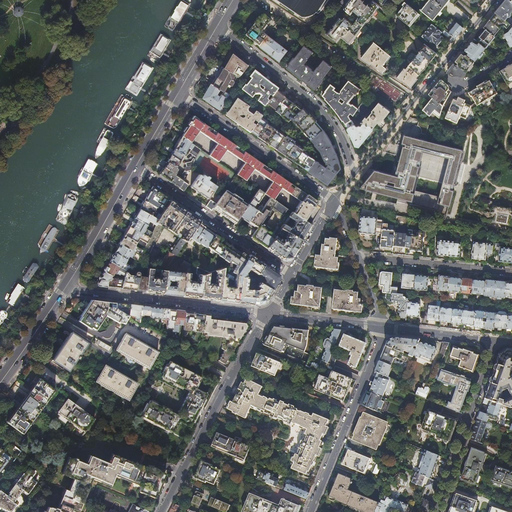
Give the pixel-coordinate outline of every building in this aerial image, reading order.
[(181,0),(164,27),(174,33),(190,7),(191,4),(191,2),(189,0),(181,0)] [(329,0),(277,0),(302,17),(307,17),(311,16),(315,15),(318,12),(319,13),(322,10),(329,0)] [(350,0),(344,8),(351,14),(354,10),(360,16),(357,19),(363,25),(380,6),(372,0),(370,0),(367,4),(363,1),(364,0),(350,0)] [(444,6),(448,0),(428,0),(421,10),(433,20),(444,6)] [(508,0),(506,0),(495,14),(505,21),(506,21),(506,20),(508,18),(509,18),(510,17),(511,17),(511,16),(511,15),(511,14),(511,12),(511,2),(508,0)] [(409,25),(419,13),(405,2),(403,5),(404,6),(396,15),(409,25)] [(16,8),(14,10),(15,14),(17,16),(20,15),(23,13),(22,10),(20,8),(16,8)] [(254,41),(260,45),(268,35),(264,31),(266,31),(266,30),(272,22),(272,21),(272,19),(263,12),(255,24),(248,34),(255,39),(254,41)] [(420,15),(419,13),(409,25),(410,27),(420,15)] [(495,14),(489,21),(500,29),(503,26),(507,29),(510,25),(506,22),(505,21),(495,14)] [(360,29),(363,25),(357,19),(353,23),(345,16),(342,19),(341,17),(334,25),(332,28),(327,33),(333,38),(336,40),(340,35),(349,43),(360,30),(360,29)] [(448,33),(457,22),(451,18),(443,28),(445,30),(448,33)] [(486,30),(494,37),(500,29),(489,21),(484,28),(486,30)] [(455,38),(463,28),(457,22),(448,33),(455,38)] [(277,23),(272,29),(278,33),(282,28),(277,23)] [(432,24),(422,36),(432,44),(434,42),(438,45),(441,41),(444,37),(440,34),(442,32),(432,24)] [(451,43),(455,38),(448,33),(445,30),(443,32),(444,33),(447,36),(447,37),(448,38),(447,40),(451,43)] [(481,36),(477,42),(485,48),(485,49),(490,43),(495,37),(494,37),(486,30),(481,36)] [(171,40),(161,34),(147,57),(158,63),(171,40)] [(268,35),(260,45),(270,53),(279,60),(288,49),(268,35)] [(468,47),(463,53),(475,63),(478,58),(480,59),(482,57),(484,55),(482,54),(485,49),(485,48),(477,42),(474,40),(468,47)] [(375,42),(362,57),(370,64),(371,63),(382,72),(386,68),(383,65),(391,55),(381,47),(382,47),(375,42)] [(435,56),(437,53),(425,44),(419,52),(430,61),(432,59),(435,56)] [(291,63),(288,67),(304,80),(315,88),(318,84),(319,84),(322,79),(332,66),(323,59),(315,70),(313,70),(307,65),(304,63),(313,51),(305,45),(295,58),(294,57),(290,62),(291,63)] [(408,66),(419,75),(421,73),(422,71),(427,65),(429,63),(430,61),(419,52),(417,55),(412,50),(403,61),(408,66)] [(466,73),(469,70),(470,71),(472,68),(473,67),(472,66),(475,63),(463,53),(459,59),(455,64),(466,73)] [(227,69),(236,74),(240,77),(243,74),(249,66),(241,60),(235,55),(231,61),(227,69)] [(155,69),(143,62),(126,90),(138,97),(155,69)] [(451,68),(448,72),(453,76),(454,76),(459,76),(461,78),(462,77),(463,77),(464,76),(465,76),(465,75),(465,74),(466,74),(466,73),(455,64),(451,68)] [(511,64),(509,67),(500,72),(508,85),(511,83),(511,64)] [(216,76),(212,83),(225,91),(230,84),(232,85),(234,85),(236,82),(235,81),(237,79),(235,77),(236,74),(227,69),(222,66),(220,71),(220,73),(221,73),(220,75),(219,76),(218,76),(216,76)] [(414,81),(419,75),(408,66),(406,69),(405,68),(397,77),(402,81),(402,80),(410,87),(414,81)] [(260,99),(267,104),(269,102),(278,90),(280,87),(275,83),(275,84),(266,77),(261,73),(257,70),(252,75),(254,76),(248,84),(247,83),(244,88),(254,95),(257,92),(261,92),(264,94),(260,99)] [(347,122),(352,119),(351,118),(349,115),(350,113),(353,115),(358,107),(352,104),(351,105),(349,103),(348,103),(347,102),(352,96),(354,93),(355,94),(360,88),(349,80),(341,90),(341,91),(340,93),(338,92),(334,89),(335,87),(331,84),(326,91),(323,95),(328,101),(334,107),(339,113),(345,123),(347,122)] [(448,90),(448,88),(448,87),(448,86),(447,86),(442,81),(440,81),(436,87),(429,95),(433,98),(440,104),(441,103),(440,103),(444,99),(447,96),(445,94),(448,90)] [(471,86),(468,88),(471,92),(469,93),(470,95),(468,97),(466,95),(465,95),(463,96),(464,97),(461,99),(460,101),(458,100),(457,101),(454,100),(450,109),(446,118),(457,123),(460,117),(466,119),(471,106),(464,103),(465,102),(467,103),(473,99),(477,106),(497,94),(489,81),(480,86),(472,91),(470,88),(472,87),(471,86)] [(225,91),(212,83),(204,97),(212,103),(220,108),(230,94),(225,91)] [(282,93),(278,90),(269,102),(277,109),(287,97),(282,93)] [(133,101),(121,95),(105,124),(113,129),(116,128),(133,101)] [(250,129),(252,131),(261,117),(264,114),(258,110),(255,114),(248,109),(251,105),(239,97),(236,102),(230,111),(228,114),(239,122),(250,129)] [(289,99),(287,97),(277,109),(276,111),(279,113),(280,112),(283,115),(293,102),(289,99)] [(443,106),(440,104),(433,98),(428,105),(423,111),(427,114),(427,113),(430,115),(432,112),(440,119),(443,106)] [(298,106),(293,102),(283,115),(290,120),(291,119),(302,109),(298,106)] [(355,123),(348,127),(353,137),(356,145),(359,146),(374,127),(378,122),(379,124),(385,117),(390,111),(379,103),(372,111),(372,112),(367,118),(365,117),(361,122),(363,123),(362,126),(360,126),(359,126),(357,127),(356,126),(355,123)] [(304,108),(302,109),(291,119),(293,122),(294,121),(297,125),(298,124),(310,114),(307,110),(304,108)] [(310,113),(310,114),(298,124),(304,132),(316,122),(317,121),(314,117),(310,113)] [(182,136),(190,142),(198,130),(216,142),(208,154),(218,161),(226,149),(243,162),(236,173),(237,174),(246,180),(254,169),(271,181),(263,192),(264,193),(267,195),(270,197),(273,199),(281,188),(298,199),(290,211),(291,212),(304,220),(309,213),(308,212),(316,201),(310,197),(303,192),(271,170),(259,161),(233,143),(215,131),(195,117),(188,127),(182,136)] [(261,117),(252,131),(256,133),(259,135),(268,122),(269,121),(266,119),(265,120),(261,117)] [(348,127),(355,123),(352,119),(347,122),(345,123),(346,124),(347,125),(347,127),(348,127)] [(278,130),(279,128),(276,126),(275,127),(268,122),(259,135),(264,139),(269,143),(278,130)] [(316,122),(304,132),(312,140),(323,130),(319,125),(316,122)] [(96,151),(95,159),(101,155),(113,135),(113,134),(112,132),(108,130),(107,130),(106,131),(105,131),(107,129),(104,128),(97,142),(99,143),(96,151)] [(287,136),(278,130),(269,143),(273,145),(278,149),(287,136)] [(323,130),(312,140),(321,150),(320,151),(325,160),(327,161),(327,164),(328,163),(329,164),(333,167),(332,169),(337,173),(341,168),(339,162),(340,162),(336,153),(333,147),(331,142),(326,133),(326,134),(324,130),(323,130)] [(296,141),(288,135),(287,136),(278,149),(283,152),(287,154),(295,142),(296,141)] [(194,145),(190,142),(182,136),(178,141),(175,148),(184,155),(188,147),(191,149),(194,145)] [(370,176),(359,189),(372,193),(392,198),(395,190),(412,194),(413,191),(417,177),(440,183),(443,184),(439,198),(440,199),(442,199),(441,204),(448,206),(452,191),(453,186),(460,162),(463,151),(405,136),(404,142),(405,143),(405,145),(403,144),(402,147),(407,148),(404,158),(400,157),(399,162),(395,177),(398,177),(395,187),(385,184),(386,180),(370,176)] [(305,149),(295,142),(287,154),(292,158),(296,161),(304,149),(305,149)] [(201,149),(197,147),(193,153),(197,156),(201,149)] [(184,155),(175,148),(173,151),(171,154),(180,161),(184,155)] [(303,166),(309,170),(316,160),(317,159),(314,157),(313,158),(313,157),(312,158),(309,155),(309,154),(308,153),(309,152),(304,149),(296,161),(303,166)] [(171,154),(169,158),(167,161),(168,161),(177,167),(180,161),(171,154)] [(98,164),(88,159),(77,178),(77,182),(79,186),(80,187),(81,187),(86,185),(98,164)] [(333,167),(329,164),(327,167),(322,164),(322,163),(320,162),(320,161),(316,160),(309,170),(318,176),(328,183),(337,173),(332,169),(333,167)] [(176,167),(177,167),(168,161),(164,168),(160,174),(164,177),(170,181),(174,175),(175,174),(177,168),(176,167)] [(179,187),(183,181),(186,176),(182,174),(181,173),(178,177),(174,175),(170,181),(172,183),(177,186),(179,187)] [(208,198),(216,186),(208,180),(209,177),(208,177),(209,176),(204,173),(202,176),(199,174),(191,187),(198,191),(208,198)] [(179,187),(184,191),(188,184),(183,181),(179,187)] [(155,196),(158,191),(155,189),(152,187),(147,196),(145,200),(155,207),(157,204),(158,205),(159,203),(157,202),(159,199),(155,196)] [(249,222),(257,210),(253,207),(256,202),(257,203),(264,193),(263,192),(258,189),(248,204),(239,217),(243,219),(243,218),(246,219),(249,222)] [(239,217),(248,204),(247,203),(246,204),(226,190),(216,203),(214,207),(218,210),(230,218),(236,222),(239,217)] [(162,211),(170,200),(164,195),(158,191),(155,196),(159,199),(157,202),(159,203),(160,204),(159,206),(162,208),(160,210),(162,211)] [(436,199),(437,196),(414,191),(413,197),(421,199),(432,202),(433,201),(438,202),(438,200),(436,199)] [(78,198),(77,196),(70,194),(68,194),(66,197),(56,220),(57,223),(66,226),(67,225),(78,201),(78,198)] [(276,201),(273,199),(270,197),(263,207),(264,207),(261,213),(257,210),(249,222),(248,222),(253,225),(257,229),(276,201)] [(140,209),(157,219),(160,214),(155,211),(157,207),(155,207),(145,200),(142,205),(140,209)] [(157,223),(163,226),(164,225),(162,223),(165,217),(167,217),(171,220),(171,221),(168,227),(168,229),(171,231),(186,210),(180,206),(170,200),(162,211),(160,214),(157,219),(155,221),(157,223)] [(214,207),(216,203),(210,200),(206,206),(212,210),(214,207)] [(257,241),(266,248),(280,228),(291,212),(290,211),(276,201),(257,229),(251,237),(257,241)] [(317,202),(316,201),(308,212),(309,213),(317,202)] [(149,221),(156,225),(157,223),(155,221),(157,219),(140,209),(137,213),(135,218),(147,225),(149,221)] [(189,236),(199,223),(200,220),(194,216),(186,210),(171,231),(179,237),(186,241),(189,236)] [(304,220),(291,212),(280,228),(302,240),(306,233),(311,225),(304,220)] [(130,226),(150,238),(152,233),(145,228),(147,225),(135,218),(132,222),(130,225),(130,226)] [(376,235),(382,235),(383,225),(383,222),(377,221),(377,220),(361,218),(359,233),(360,233),(360,234),(361,234),(364,234),(364,235),(365,235),(365,234),(370,235),(371,235),(374,235),(374,236),(375,236),(375,235),(376,235)] [(143,250),(142,252),(149,255),(164,227),(163,226),(157,223),(156,225),(154,229),(152,233),(150,238),(147,243),(145,247),(143,250)] [(199,223),(189,236),(200,244),(200,243),(206,247),(215,234),(215,233),(214,234),(208,231),(204,228),(205,227),(202,225),(199,223)] [(59,231),(49,225),(38,244),(39,248),(39,256),(47,252),(59,231)] [(382,235),(381,250),(386,250),(393,251),(393,248),(395,232),(388,231),(389,228),(388,228),(388,225),(383,225),(382,235)] [(125,235),(137,242),(139,239),(147,243),(150,238),(130,226),(127,231),(125,235)] [(266,248),(275,254),(285,261),(291,259),(293,255),(302,240),(280,228),(266,248)] [(395,232),(393,248),(400,249),(406,249),(407,236),(400,235),(400,233),(395,232)] [(407,236),(406,249),(409,250),(409,249),(410,249),(410,252),(411,252),(411,251),(412,252),(415,252),(416,252),(418,252),(423,253),(424,243),(423,243),(423,238),(424,238),(424,233),(423,233),(418,233),(417,232),(417,234),(417,237),(409,236),(407,236)] [(215,234),(206,247),(209,249),(210,248),(215,251),(217,253),(224,242),(223,241),(224,240),(220,237),(215,234)] [(120,243),(140,256),(142,252),(143,250),(135,246),(137,242),(125,235),(123,238),(120,243)] [(186,241),(179,237),(169,252),(174,255),(176,255),(186,241)] [(322,257),(317,257),(316,263),(316,268),(339,271),(340,264),(338,264),(339,259),(336,259),(338,240),(331,239),(330,241),(326,240),(326,244),(325,246),(323,246),(322,257)] [(236,265),(232,272),(236,274),(248,257),(243,253),(241,252),(240,253),(231,247),(224,242),(217,253),(219,254),(218,255),(223,258),(228,262),(229,260),(236,265)] [(443,257),(449,257),(450,243),(438,242),(437,256),(443,257)] [(115,252),(127,259),(129,256),(135,260),(134,261),(137,262),(140,256),(120,243),(118,247),(115,252)] [(450,243),(449,257),(454,258),(459,258),(460,244),(450,243)] [(486,255),(492,256),(492,255),(493,248),(493,246),(474,244),(473,260),(479,260),(486,261),(486,255)] [(497,244),(493,244),(493,246),(493,248),(492,255),(492,256),(499,256),(499,262),(508,263),(511,263),(511,249),(497,248),(497,244)] [(168,251),(155,269),(164,270),(174,255),(169,252),(168,251)] [(110,261),(126,270),(130,266),(125,263),(127,259),(115,252),(113,255),(110,261)] [(248,257),(236,274),(241,277),(247,277),(246,273),(249,269),(257,274),(258,273),(264,265),(257,260),(249,254),(248,257)] [(205,266),(203,269),(210,272),(213,271),(216,270),(223,268),(218,264),(213,260),(212,259),(210,258),(208,261),(211,263),(208,268),(205,266)] [(191,264),(184,260),(181,264),(182,268),(185,270),(184,271),(184,272),(185,272),(188,267),(191,264)] [(104,271),(112,275),(113,274),(114,272),(116,273),(116,272),(117,273),(118,272),(124,276),(126,271),(126,270),(110,261),(107,265),(105,269),(104,271)] [(36,263),(33,264),(23,278),(24,282),(29,283),(38,268),(38,265),(36,263)] [(263,285),(273,290),(279,280),(278,274),(270,269),(264,265),(258,273),(264,277),(266,278),(267,279),(266,282),(265,281),(263,285)] [(184,272),(182,295),(187,296),(193,297),(201,298),(204,275),(210,272),(203,269),(196,266),(196,273),(196,274),(197,274),(197,280),(195,281),(190,281),(190,279),(191,268),(190,268),(190,267),(189,267),(188,267),(185,272),(184,272)] [(166,270),(164,270),(155,269),(148,268),(147,277),(145,291),(155,292),(163,293),(166,270)] [(204,275),(201,298),(212,299),(219,300),(223,268),(216,270),(217,274),(216,282),(215,284),(209,283),(208,281),(209,274),(211,275),(214,274),(213,271),(210,272),(204,275)] [(241,277),(236,274),(232,272),(223,268),(219,300),(229,301),(238,302),(241,277)] [(163,293),(182,295),(184,272),(166,270),(163,293)] [(98,285),(107,286),(108,281),(108,280),(110,280),(112,277),(112,275),(104,271),(102,275),(97,282),(98,285)] [(124,277),(121,288),(133,290),(145,291),(147,277),(139,276),(139,273),(138,272),(137,271),(136,272),(135,272),(135,273),(134,276),(129,275),(126,271),(124,276),(124,277)] [(383,294),(386,294),(397,295),(397,288),(393,287),(393,289),(391,288),(392,271),(391,271),(391,274),(386,274),(382,273),(381,274),(379,285),(381,287),(384,287),(383,294)] [(108,281),(107,286),(110,287),(121,288),(124,277),(119,275),(119,278),(115,277),(114,277),(112,277),(110,280),(108,280),(108,281)] [(402,289),(414,291),(416,277),(409,276),(403,275),(402,289)] [(241,277),(238,302),(242,303),(251,304),(258,305),(263,303),(267,301),(271,293),(273,290),(263,285),(259,282),(257,286),(258,287),(258,288),(257,290),(256,290),(246,289),(247,281),(255,281),(256,280),(254,279),(250,277),(247,277),(241,277)] [(416,277),(414,291),(432,293),(433,291),(434,279),(424,278),(416,277)] [(434,279),(433,291),(439,291),(448,292),(450,279),(450,278),(444,277),(439,277),(439,280),(434,279)] [(462,280),(461,294),(472,295),(473,281),(473,280),(468,279),(466,278),(464,278),(463,279),(462,279),(462,280)] [(450,279),(448,292),(461,294),(462,280),(456,279),(450,279)] [(473,281),(472,295),(484,296),(486,283),(479,282),(473,281)] [(486,283),(484,296),(484,297),(494,298),(496,282),(490,281),(486,281),(486,283)] [(496,282),(494,298),(504,299),(504,298),(506,285),(506,283),(501,282),(496,282)] [(25,287),(19,284),(18,285),(15,284),(13,288),(14,292),(10,299),(15,302),(25,287)] [(320,309),(322,290),(299,287),(298,293),(296,293),(295,299),(292,299),(292,306),(320,309)] [(358,294),(335,291),(333,311),(345,312),(362,314),(363,307),(362,307),(362,306),(360,306),(361,300),(358,300),(358,294)] [(407,317),(408,302),(407,302),(407,301),(406,301),(406,300),(406,299),(405,299),(404,298),(403,298),(404,296),(397,295),(386,294),(386,300),(387,300),(387,301),(391,302),(398,303),(400,305),(399,313),(400,313),(399,317),(400,317),(401,319),(406,320),(407,317)] [(420,312),(424,312),(426,298),(420,298),(419,305),(413,304),(414,297),(409,297),(408,302),(407,317),(412,318),(419,318),(420,312)] [(122,322),(124,323),(129,316),(122,312),(116,308),(115,308),(116,303),(92,300),(86,309),(79,321),(90,328),(91,327),(95,330),(105,315),(117,322),(122,322)] [(130,304),(116,303),(116,308),(122,312),(129,313),(130,304)] [(135,315),(135,319),(139,322),(140,315),(141,306),(130,304),(129,313),(129,315),(135,315)] [(141,306),(140,315),(144,315),(150,315),(151,307),(141,306)] [(150,315),(150,317),(161,318),(162,308),(151,307),(150,315)] [(439,322),(441,309),(430,307),(428,321),(432,322),(439,322)] [(474,327),(476,313),(469,312),(469,310),(469,309),(469,308),(468,308),(468,307),(467,307),(466,307),(466,308),(465,308),(465,309),(464,311),(463,311),(462,325),(467,326),(474,327)] [(161,318),(161,319),(168,320),(167,328),(172,329),(175,310),(162,308),(161,318)] [(452,324),(453,310),(441,309),(439,322),(444,323),(452,324)] [(172,329),(171,340),(180,346),(182,330),(185,311),(175,310),(172,329)] [(462,325),(463,311),(453,310),(452,324),(452,325),(457,325),(462,326),(462,325)] [(195,312),(185,311),(182,330),(202,332),(204,313),(195,312)] [(478,329),(484,330),(486,313),(476,312),(476,313),(474,327),(474,328),(478,329)] [(204,313),(202,332),(207,332),(206,335),(222,337),(221,348),(224,350),(218,360),(224,364),(229,356),(239,338),(246,326),(244,323),(237,322),(214,319),(209,319),(210,314),(204,313)] [(496,315),(496,314),(493,314),(486,313),(484,330),(490,330),(494,331),(494,329),(496,315)] [(507,330),(508,317),(496,315),(494,329),(501,330),(507,331),(507,330)] [(270,336),(264,345),(301,360),(307,346),(309,331),(291,329),(275,327),(270,336)] [(321,360),(322,360),(328,363),(332,353),(341,330),(333,329),(330,339),(329,339),(326,348),(321,360)] [(52,360),(67,371),(76,358),(77,359),(79,356),(77,356),(86,343),(70,332),(60,348),(52,360)] [(148,368),(158,352),(125,334),(121,341),(116,350),(148,368)] [(354,339),(345,335),(340,346),(353,351),(351,354),(353,355),(349,364),(356,367),(362,354),(366,344),(354,339)] [(388,341),(386,345),(393,348),(394,346),(396,346),(395,349),(403,352),(404,351),(409,353),(409,355),(413,356),(414,353),(419,341),(420,339),(407,337),(396,336),(392,338),(388,341)] [(110,346),(98,339),(96,343),(108,350),(111,347),(110,346)] [(419,341),(414,353),(419,356),(420,353),(432,358),(437,348),(429,344),(425,342),(424,343),(419,341)] [(383,352),(380,360),(391,365),(394,359),(394,358),(396,357),(406,361),(409,355),(403,352),(395,349),(393,348),(386,345),(383,352)] [(462,360),(461,361),(459,366),(464,368),(463,369),(465,369),(465,368),(472,371),(476,362),(478,355),(473,353),(473,352),(470,351),(464,349),(463,350),(459,348),(458,349),(457,349),(454,348),(451,356),(462,360)] [(511,349),(508,349),(500,355),(492,376),(484,398),(496,402),(503,405),(506,406),(511,407),(511,349)] [(332,353),(328,363),(334,365),(338,356),(332,353)] [(274,375),(279,362),(259,354),(258,358),(255,364),(254,367),(274,375)] [(377,367),(375,371),(388,376),(391,369),(390,368),(391,365),(380,360),(377,367)] [(166,369),(162,377),(190,391),(178,414),(150,401),(142,416),(174,432),(177,426),(179,421),(191,427),(207,394),(196,388),(199,382),(202,377),(170,361),(167,367),(166,366),(164,369),(166,369)] [(310,370),(317,373),(320,365),(313,362),(310,370)] [(95,381),(128,400),(137,384),(119,373),(105,365),(95,381)] [(447,407),(464,413),(464,411),(466,406),(462,405),(465,396),(467,390),(469,390),(468,389),(469,389),(470,387),(469,387),(471,386),(469,385),(470,382),(471,379),(464,377),(465,375),(462,374),(461,376),(448,371),(446,371),(438,368),(434,377),(438,379),(457,386),(451,403),(449,402),(447,407)] [(322,376),(316,390),(343,401),(352,379),(334,371),(331,379),(322,376)] [(376,376),(370,391),(383,397),(389,381),(390,378),(388,376),(375,371),(374,375),(376,376)] [(7,422),(22,433),(54,389),(39,378),(33,387),(21,404),(10,417),(7,422)] [(246,413),(247,414),(252,406),(261,410),(264,411),(264,412),(270,415),(270,416),(274,417),(275,416),(278,418),(279,416),(283,418),(283,419),(288,421),(288,423),(291,424),(292,422),(295,424),(296,423),(300,425),(300,426),(307,429),(305,434),(307,435),(304,441),(303,441),(299,448),(301,449),(299,455),(295,454),(292,462),(294,462),(291,468),(306,475),(309,469),(310,469),(316,455),(318,456),(321,448),(319,447),(321,444),(322,441),(321,440),(323,434),(325,435),(328,427),(326,426),(329,420),(313,413),(312,416),(306,414),(306,413),(300,411),(297,410),(298,409),(280,402),(280,403),(277,401),(270,398),(269,399),(267,398),(267,399),(259,395),(263,386),(245,378),(243,382),(241,382),(239,386),(240,387),(239,389),(239,390),(238,392),(237,394),(234,399),(233,398),(231,401),(230,401),(226,408),(233,411),(232,413),(236,415),(236,414),(244,418),(246,413)] [(414,393),(417,394),(426,398),(428,393),(430,388),(425,387),(424,389),(422,389),(420,387),(418,392),(415,391),(414,393)] [(364,398),(361,405),(380,412),(381,410),(383,411),(388,401),(385,400),(386,398),(383,397),(370,391),(367,390),(364,398)] [(67,398),(57,411),(85,431),(95,418),(80,408),(67,398)] [(496,402),(484,398),(483,403),(489,405),(488,409),(486,414),(498,418),(503,405),(496,402)] [(429,411),(426,420),(423,429),(437,434),(437,437),(449,441),(452,431),(456,420),(429,411)] [(478,415),(477,418),(487,421),(488,419),(490,419),(490,418),(497,421),(498,418),(486,414),(480,411),(478,415)] [(361,419),(358,426),(355,433),(357,434),(355,440),(374,448),(377,442),(379,443),(382,436),(385,427),(383,426),(385,421),(366,414),(363,419),(361,419)] [(470,439),(480,442),(482,437),(486,427),(486,426),(487,421),(477,418),(473,431),(470,439)] [(215,440),(212,447),(245,460),(251,446),(218,433),(215,440)] [(8,460),(7,459),(8,459),(6,457),(6,458),(5,457),(3,455),(3,456),(2,455),(4,453),(2,451),(4,450),(0,447),(0,471),(4,466),(8,460)] [(461,479),(475,484),(485,455),(487,456),(487,454),(486,454),(486,453),(472,448),(467,464),(461,479)] [(342,464),(364,473),(370,458),(348,449),(342,464)] [(417,473),(431,479),(434,470),(435,467),(436,464),(439,455),(425,450),(419,468),(417,473)] [(42,511),(65,511),(68,506),(77,510),(91,476),(110,484),(114,474),(140,485),(138,490),(154,496),(159,483),(163,474),(156,470),(156,469),(148,466),(146,469),(142,467),(113,454),(109,463),(90,455),(86,464),(76,459),(76,458),(74,457),(73,458),(69,457),(62,474),(74,479),(69,491),(66,489),(58,508),(55,507),(54,508),(49,506),(49,507),(47,506),(46,511),(43,510),(42,511)] [(199,469),(195,478),(206,483),(207,482),(214,485),(220,470),(213,467),(213,466),(202,461),(199,469)] [(415,472),(417,473),(419,468),(409,464),(408,469),(415,472)] [(492,480),(511,487),(511,472),(497,466),(492,480)] [(0,507),(1,508),(10,511),(16,504),(13,502),(22,490),(27,493),(36,482),(30,478),(35,471),(34,471),(35,470),(34,469),(33,470),(28,467),(7,495),(0,490),(0,507)] [(417,473),(415,472),(411,481),(421,485),(422,482),(426,483),(425,486),(436,491),(438,487),(440,482),(431,479),(417,473)] [(365,511),(375,511),(379,502),(374,500),(348,489),(350,482),(351,483),(352,481),(351,481),(352,478),(339,473),(329,495),(335,498),(335,499),(365,511)] [(307,499),(310,492),(287,483),(286,486),(283,485),(282,486),(277,484),(279,480),(269,475),(266,482),(307,499)] [(189,509),(194,511),(196,511),(204,494),(196,491),(192,502),(189,509)] [(296,511),(299,506),(285,500),(286,499),(284,498),(284,499),(282,499),(279,506),(250,494),(243,511),(245,511),(296,511)] [(473,511),(477,501),(469,498),(456,494),(452,507),(449,511),(473,511)] [(375,511),(393,511),(395,509),(400,511),(402,511),(404,511),(406,509),(408,504),(403,503),(404,502),(396,499),(389,497),(385,495),(384,499),(380,497),(379,502),(375,511)] [(212,497),(208,505),(224,511),(226,511),(230,505),(212,497)] [(420,508),(429,511),(433,502),(424,498),(420,508)] [(147,511),(148,511),(144,509),(143,510),(143,509),(132,503),(127,511),(110,511),(108,511),(107,511),(101,508),(99,511),(147,511)] [(194,511),(189,509),(173,503),(171,509),(178,511),(194,511)]
